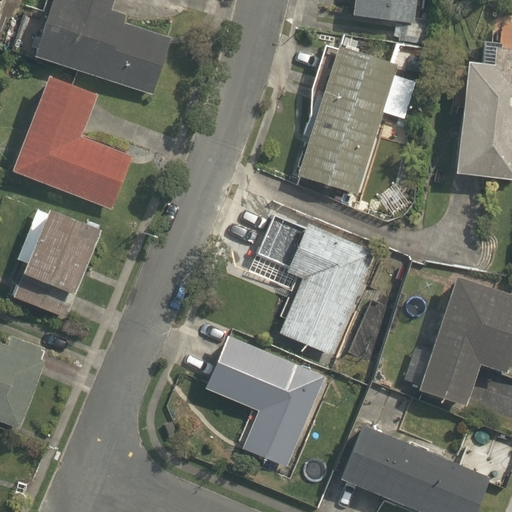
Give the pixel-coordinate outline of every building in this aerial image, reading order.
[(71,0),(71,2),(65,0),(54,0),(35,58),(151,96),(171,35),(110,15),(114,0),(71,0)] [(419,0),(354,0),(353,16),(416,24),(419,0)] [(511,45),(495,43),(492,64),(468,61),(453,172),(511,180),(511,45)] [(395,64),(339,46),(297,176),(354,194),(395,64)] [(14,176),(116,212),(135,159),(86,141),(102,95),(50,76),(14,176)] [(100,230),(34,205),(13,261),(29,267),(16,300),(66,319),(100,230)] [(371,251),(276,210),(255,259),(303,280),(280,332),(327,352),(371,251)] [(507,376),(511,360),(511,293),(456,275),(418,393),(461,408),(475,366),(507,376)] [(229,329),(204,388),(251,408),(235,446),(289,469),(330,371),(229,329)] [(48,356),(0,339),(0,420),(24,429),(48,356)] [(473,511),(488,478),(361,425),(337,481),(412,511),(473,511)]
